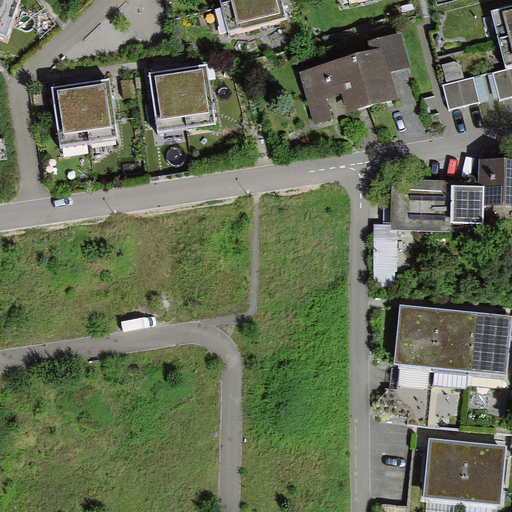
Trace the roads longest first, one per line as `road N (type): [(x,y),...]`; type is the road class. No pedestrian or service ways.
road 1 (residential): [(0,361),(183,334),(217,340),(234,362),(230,511)]
road 2 (residential): [(0,208),(360,163)]
road 3 (residential): [(360,163),(361,511)]
road 4 (residential): [(360,163),(511,138)]
